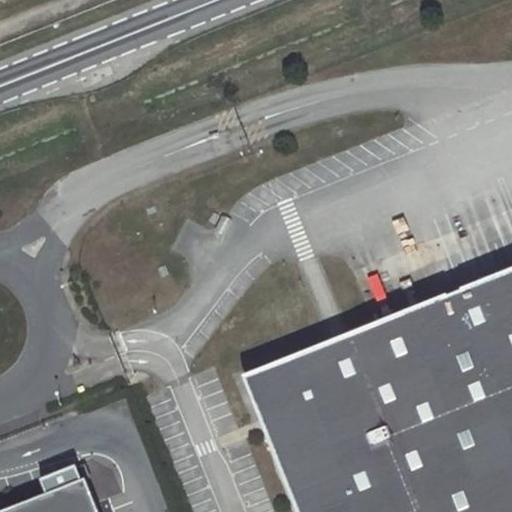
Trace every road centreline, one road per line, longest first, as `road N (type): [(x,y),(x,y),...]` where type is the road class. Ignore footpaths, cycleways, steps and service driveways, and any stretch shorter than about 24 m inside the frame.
road 1 (secondary): [(222,0),(0,88)]
road 2 (unclassified): [(0,407),(25,394),(50,357),(52,311),(33,277),(0,256)]
